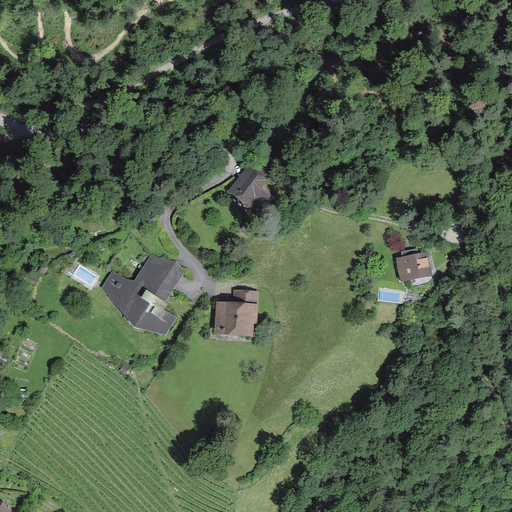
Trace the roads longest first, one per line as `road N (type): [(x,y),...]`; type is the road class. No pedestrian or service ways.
road 1 (track): [(451,229),(327,208),(254,142),(227,130),(176,122),(65,133),(0,115)]
road 2 (track): [(332,0),(235,31),(39,131),(0,131)]
road 3 (track): [(194,123),(231,154),(231,163),(169,208),(165,224),(206,279)]
